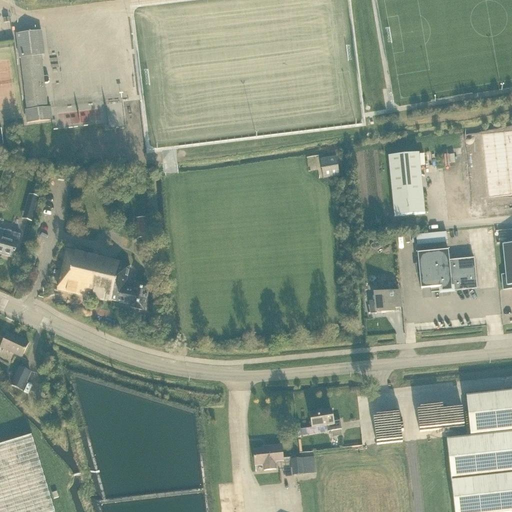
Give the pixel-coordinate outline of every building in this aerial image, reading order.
[(27,124),(47,121),(51,121),(50,108),(47,109),(44,84),(48,84),(49,82),(48,78),(47,77),(43,78),(41,56),(44,56),(41,32),(16,35),(19,59),(21,59),(27,111),(25,111),(26,115),(27,124)] [(511,132),(482,135),(488,198),(511,195),(511,132)] [(424,214),(421,176),(418,154),(416,154),(388,157),(390,176),(394,217),(401,217),(416,215),(424,214)] [(323,176),(323,179),(339,177),(339,176),(336,158),(320,161),(323,176)] [(29,196),(23,214),(33,217),(38,198),(29,196)] [(148,236),(147,218),(138,219),(139,237),(148,236)] [(0,254),(13,258),(18,243),(20,235),(0,229),(0,254)] [(447,244),(446,233),(415,236),(416,246),(447,244)] [(511,289),(511,244),(503,246),(506,276),(502,276),(504,290),(511,289)] [(67,251),(58,290),(111,302),(111,301),(130,305),(130,308),(144,311),(149,287),(135,283),(134,290),(124,288),(130,266),(67,251)] [(449,261),(448,251),(417,254),(421,290),(431,289),(431,294),(477,289),(474,258),(449,261)] [(400,309),(398,288),(397,288),(398,292),(374,294),(375,302),(370,303),(371,314),(368,314),(368,315),(393,312),(393,310),(399,309),(400,309)] [(4,339),(0,337),(0,350),(1,348),(22,358),(28,344),(7,334),(4,339)] [(18,367),(9,387),(22,393),(31,373),(18,367)] [(470,437),(446,440),(454,511),(511,511),(511,391),(466,397),(470,437)] [(331,410),(310,414),(312,428),(326,426),(327,432),(331,431),(332,438),(342,437),(341,430),(340,421),(333,422),(331,410)] [(0,511),(54,511),(31,436),(0,445),(0,511)] [(255,466),(263,465),(264,471),(276,470),(275,462),(283,461),(281,446),(266,448),(266,450),(253,451),(255,466)] [(304,475),(302,459),(290,460),(292,477),(304,475)]
